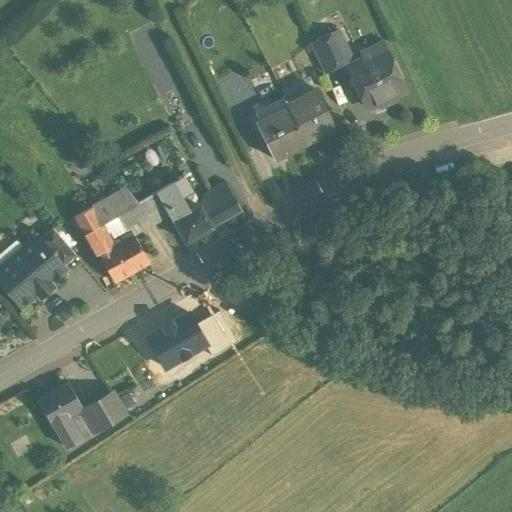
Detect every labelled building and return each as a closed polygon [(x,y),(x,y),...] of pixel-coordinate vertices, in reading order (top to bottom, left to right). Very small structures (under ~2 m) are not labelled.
[(337,30),(309,44),(323,73),(351,59),(337,30)] [(386,57),(368,65),(365,59),(347,68),(366,108),(404,90),(381,43),(379,44),(386,57)] [(285,97),(314,85),(310,75),(280,87),(285,97)] [(316,91),(301,99),(300,97),(285,104),(287,108),(305,143),(335,128),(316,91)] [(287,108),(255,125),(273,160),(305,143),(287,108)] [(225,184),(209,193),(212,198),(199,206),(211,228),(241,211),(225,184)] [(178,192),(162,201),(167,210),(183,201),(178,192)] [(183,201),(167,210),(185,242),(211,228),(199,206),(188,211),(183,201)] [(99,224),(84,233),(96,254),(98,253),(111,246),(99,224)] [(75,255),(52,228),(38,239),(62,267),(75,255)] [(111,246),(98,253),(113,282),(148,263),(132,234),(111,246)] [(38,239),(37,238),(29,237),(24,242),(24,248),(0,267),(0,280),(21,305),(63,269),(62,267),(38,239)] [(197,321),(189,307),(145,333),(165,366),(204,343),(209,340),(197,321)] [(204,343),(211,355),(238,339),(219,308),(197,321),(209,340),(204,343)] [(67,383),(38,400),(45,413),(44,414),(50,425),(51,424),(52,426),(53,425),(66,448),(80,440),(80,439),(95,431),(82,408),(67,383)] [(123,413),(111,392),(99,399),(111,420),(123,413)] [(99,399),(82,408),(95,431),(111,421),(111,420),(99,399)]
